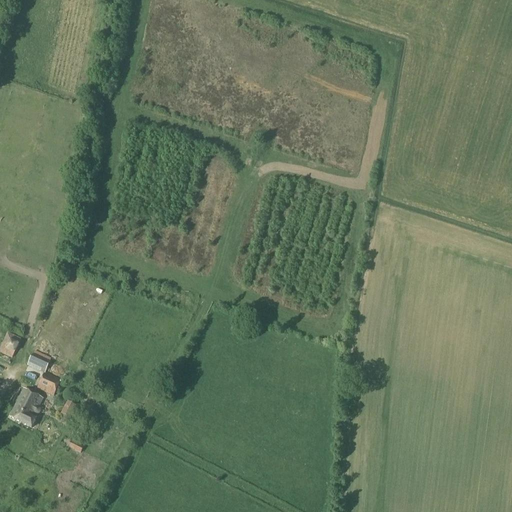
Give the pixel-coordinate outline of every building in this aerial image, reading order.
[(0,348),(0,353),(12,359),(21,340),(7,334),(0,348)] [(37,389),(54,397),(61,381),(46,374),(51,363),(34,355),(27,367),(44,375),(37,389)] [(39,409),(39,408),(43,400),(23,390),(9,418),(31,429),(37,418),(33,416),(34,414),(35,415),(37,415),(37,414),(38,414),(39,414),(39,413),(40,412),(40,411),(40,410),(39,409)] [(61,416),(71,421),(77,408),(68,403),(61,416)] [(69,449),(81,455),(84,448),(72,442),(69,449)]
